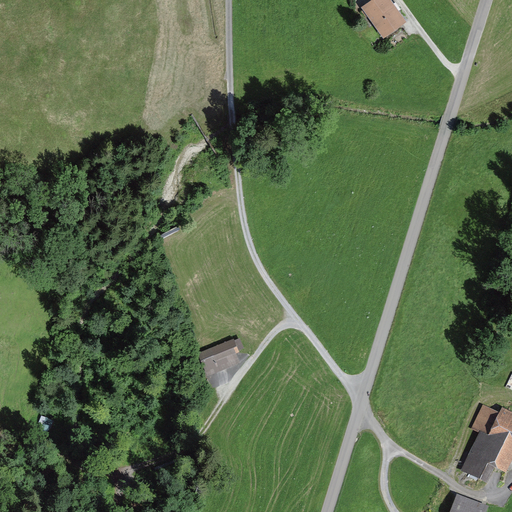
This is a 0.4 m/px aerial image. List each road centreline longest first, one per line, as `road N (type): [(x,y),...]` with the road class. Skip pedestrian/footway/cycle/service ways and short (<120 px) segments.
road 1 (unclassified): [(333,511),(487,0)]
road 2 (track): [(227,0),(247,237),(265,275),(364,400)]
road 3 (track): [(304,325),(276,327),(212,417)]
